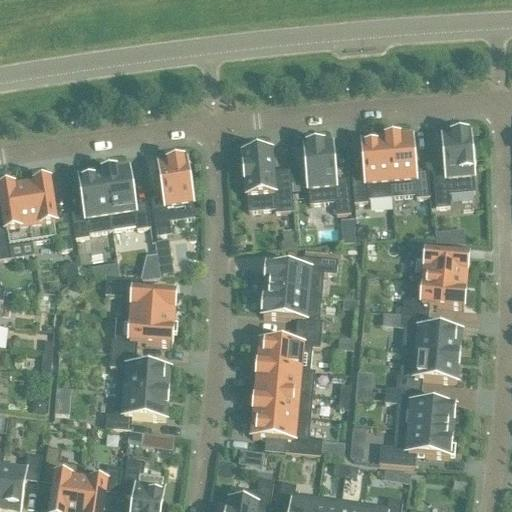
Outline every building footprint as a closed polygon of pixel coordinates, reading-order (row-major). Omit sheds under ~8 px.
[(433,178),(436,212),(450,211),(449,199),(475,196),(472,171),(476,167),(475,155),(471,152),(470,140),(466,141),(466,140),(452,141),(452,142),(442,143),(445,177),(433,178)] [(398,144),(387,145),(392,202),(416,200),(416,203),(430,201),(428,176),(415,177),(412,143),(398,145),(398,144)] [(392,202),(387,145),(386,145),(386,146),(362,148),(365,182),(352,183),(354,208),(368,207),(368,204),(392,202)] [(309,209),(335,207),(337,207),(335,184),(332,150),(322,151),(308,152),(304,153),(305,164),(302,168),(303,180),(307,183),(309,209)] [(248,216),(275,214),(272,179),(271,158),(267,158),(267,157),(266,157),(266,153),(247,155),(248,159),(246,159),(247,160),(243,160),(245,173),(244,174),(245,188),(246,188),(248,216)] [(160,180),(164,205),(167,227),(169,226),(194,222),(190,197),(194,193),(192,181),(187,178),(186,167),(183,167),(182,167),(169,169),(159,171),(160,180)] [(103,179),(112,235),(136,231),(137,231),(134,209),(129,176),(115,178),(115,177),(103,179)] [(275,214),(275,217),(293,215),(290,177),(272,179),(275,214)] [(79,183),(84,217),(88,239),(89,239),(112,235),(103,179),(79,183)] [(337,207),(335,207),(336,220),(351,219),(347,183),(335,184),(337,207)] [(35,190),(24,192),(33,247),(56,243),(57,243),(54,221),(49,187),(35,189),(35,190)] [(0,199),(3,219),(5,229),(8,251),(9,251),(33,247),(24,192),(13,193),(13,192),(0,194),(0,199)] [(167,227),(164,205),(151,207),(157,241),(171,239),(169,226),(167,227)] [(147,207),(134,209),(137,231),(136,231),(137,234),(150,232),(147,207)] [(88,239),(84,217),(72,219),(75,244),(89,242),(89,239),(88,239)] [(67,219),(54,221),(57,243),(56,243),(58,256),(72,254),(67,219)] [(353,224),(341,225),(343,249),(355,248),(353,224)] [(8,251),(5,229),(0,229),(0,264),(11,263),(9,251),(8,251)] [(435,235),(436,247),(465,249),(464,233),(435,235)] [(168,245),(157,246),(157,247),(155,247),(157,259),(160,283),(173,281),(168,245)] [(409,284),(413,284),(414,283),(465,288),(466,277),(467,277),(468,263),(433,259),(434,247),(409,245),(408,258),(411,259),(409,284)] [(266,286),(265,296),(321,301),(323,278),(336,279),(337,265),(303,262),(301,274),(268,271),(267,273),(265,286),(266,286)] [(67,287),(68,289),(75,283),(78,281),(76,266),(68,268),(64,268),(67,287)] [(95,268),(96,276),(120,274),(120,266),(95,268)] [(106,300),(123,301),(123,296),(141,298),(142,285),(107,282),(106,300)] [(414,283),(413,284),(411,307),(404,306),(402,320),(428,322),(429,310),(464,313),(465,299),(464,299),(465,288),(414,283)] [(122,311),(122,321),(121,322),(173,326),(174,314),(175,300),(141,298),(123,296),(123,301),(122,311)] [(321,301),(265,296),(264,306),(262,319),(263,319),(263,321),(297,324),(296,337),(321,339),(322,326),(319,325),(321,301)] [(357,316),(358,305),(342,304),(341,315),(357,316)] [(401,333),(402,320),(383,318),(382,331),(401,333)] [(115,341),(115,345),(115,346),(137,348),(172,350),(173,336),(176,337),(177,326),(173,326),(121,322),(122,321),(117,320),(115,341)] [(404,333),(402,358),(459,363),(459,362),(458,362),(460,337),(426,334),(428,322),(402,320),(401,333),(404,333)] [(321,339),(296,337),(295,350),(261,347),(259,371),(258,371),(258,372),(310,376),(310,375),(312,352),(320,353),(321,339)] [(338,354),(353,356),(355,344),(339,343),(338,354)] [(112,345),(111,358),(136,360),(137,348),(115,346),(115,345),(112,345)] [(45,346),(44,358),(44,359),(52,359),(53,347),(45,346)] [(44,359),(44,358),(42,358),(41,381),(51,382),(52,359),(44,359)] [(110,372),(118,372),(118,371),(135,373),(136,360),(111,358),(110,372)] [(459,363),(402,358),(400,381),(397,381),(396,394),(396,395),(421,397),(422,384),(456,388),(457,374),(458,374),(459,363)] [(118,372),(116,395),(167,399),(169,375),(161,375),(135,373),(118,371),(118,372)] [(256,395),(312,400),(315,376),(310,375),(310,376),(258,372),(257,383),(256,395)] [(354,404),(370,406),(373,379),(357,377),(354,404)] [(341,390),(340,402),(349,403),(350,391),(341,390)] [(396,395),(396,394),(386,393),(384,408),(398,409),(395,432),(451,437),(452,427),(453,428),(454,414),(454,412),(420,409),(421,397),(396,395)] [(114,418),(114,420),(114,421),(131,423),(165,425),(166,412),(167,412),(168,399),(167,399),(116,395),(114,418)] [(310,422),(312,400),(256,395),(255,405),(254,417),(310,422)] [(349,403),(340,402),(338,414),(348,415),(349,403)] [(34,406),(32,416),(44,417),(46,405),(37,404),(34,406)] [(310,422),(254,417),(254,418),(252,442),(265,443),(286,445),(285,458),(320,461),(322,444),(309,443),(310,422)] [(114,421),(114,420),(106,420),(105,434),(130,435),(131,423),(114,421)] [(451,447),(451,437),(395,432),(394,453),(380,452),(379,469),(414,472),(415,459),(449,462),(449,460),(450,460),(450,459),(454,460),(455,448),(451,448),(451,447)] [(143,437),(129,435),(127,447),(141,449),(143,437)] [(286,445),(265,443),(264,456),(285,458),(286,445)] [(344,446),(322,444),(320,461),(343,463),(344,446)] [(352,449),(351,461),(362,462),(363,450),(352,449)] [(42,488),(55,490),(58,467),(59,468),(61,455),(47,453),(42,488)] [(261,473),(264,459),(240,456),(238,470),(261,473)] [(28,460),(26,472),(27,472),(25,485),(38,487),(41,462),(28,460)] [(121,499),(135,501),(138,479),(143,480),(145,467),(126,465),(121,499)] [(77,511),(82,476),(83,476),(84,471),(59,468),(58,467),(55,490),(51,511),(77,511)] [(3,469),(0,488),(0,511),(20,511),(25,485),(27,472),(26,472),(3,469)] [(333,478),(345,480),(346,470),(334,469),(333,478)] [(346,470),(345,480),(357,482),(358,472),(346,470)] [(108,472),(106,479),(107,479),(105,496),(117,498),(121,473),(108,472)] [(82,476),(77,511),(102,511),(105,496),(107,479),(106,479),(88,477),(83,476),(82,476)] [(383,485),(409,490),(411,478),(385,476),(383,485)] [(138,479),(135,501),(133,511),(163,511),(161,508),(165,483),(143,480),(138,479)] [(269,511),(273,486),(259,484),(257,496),(232,493),(228,511),(269,511)] [(316,511),(318,502),(295,499),(296,490),(282,489),(278,511),(316,511)] [(340,511),(341,505),(318,502),(316,511),(340,511)]
